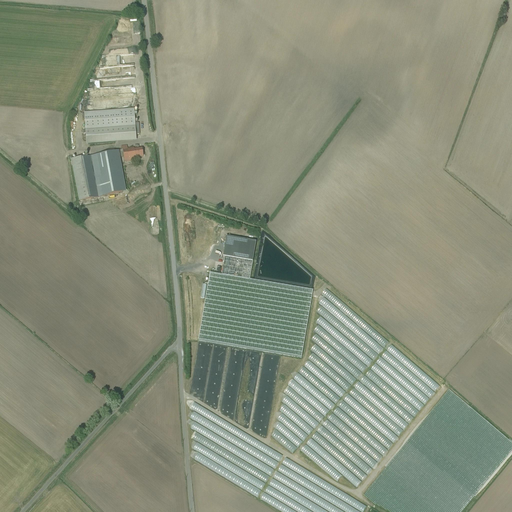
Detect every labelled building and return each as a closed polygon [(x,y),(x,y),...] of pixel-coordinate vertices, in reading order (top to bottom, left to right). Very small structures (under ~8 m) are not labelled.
[(114,82),(141,79),(140,73),(140,74),(139,65),(107,68),(113,69),(109,70),(108,72),(106,79),(101,80),(101,83),(99,83),(99,85),(103,86),(103,88),(113,87),(114,82)] [(103,108),(133,107),(133,103),(137,103),(137,97),(141,97),(141,94),(125,94),(125,91),(95,93),(95,99),(102,99),(103,108)] [(93,144),(143,140),(141,108),(91,111),(93,144)] [(79,199),(126,191),(119,151),(72,160),(79,199)] [(142,158),(151,157),(151,151),(130,152),(131,161),(142,161),(142,158)] [(223,254),(255,259),(257,241),(226,236),(223,254)]
